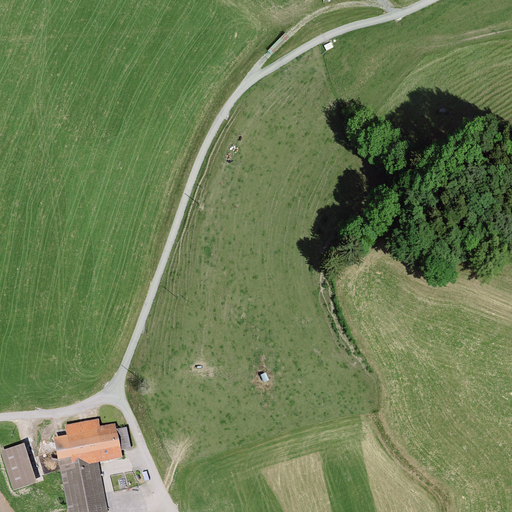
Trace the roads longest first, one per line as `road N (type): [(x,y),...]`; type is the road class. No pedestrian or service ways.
road 1 (unclassified): [(433,0),(340,32),(254,79),(223,112),(114,391)]
road 2 (unclassified): [(173,511),(114,391)]
